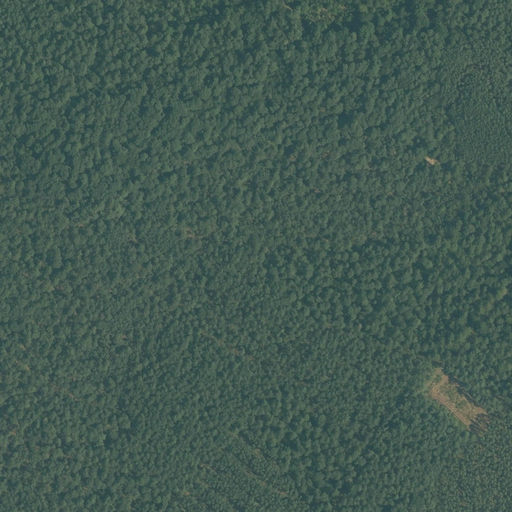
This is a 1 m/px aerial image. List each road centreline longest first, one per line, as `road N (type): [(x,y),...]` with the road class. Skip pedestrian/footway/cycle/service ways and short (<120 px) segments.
road 1 (track): [(437,33),(435,82),(466,163),(449,193),(383,234),(299,252),(148,342),(63,376),(61,385)]
road 2 (track): [(444,362),(321,325),(168,511)]
road 3 (track): [(511,288),(444,362),(333,511)]
road 4 (track): [(0,345),(78,399),(189,511)]
road 5 (track): [(437,33),(315,37),(280,0)]
road 6 (track): [(250,0),(172,34),(153,32),(126,0)]
